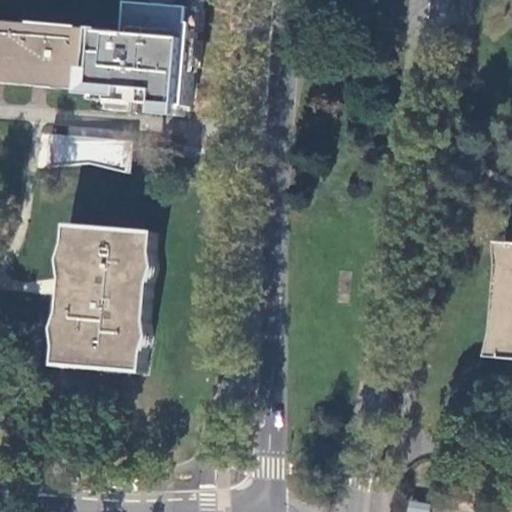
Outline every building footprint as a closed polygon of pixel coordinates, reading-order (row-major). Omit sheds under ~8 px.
[(0,0),(0,83),(39,86),(90,90),(95,31),(0,23),(0,0)] [(97,0),(95,31),(90,90),(209,100),(211,64),(216,1),(200,0),(97,0)] [(73,165),(74,152),(71,152),(73,136),(44,133),(41,162),(73,165)] [(60,364),(148,373),(155,340),(152,306),(160,271),(160,265),(159,233),(71,226),(62,260),(64,297),(57,332),(60,364)] [(511,273),(510,273),(503,345),(509,345),(507,368),(511,367),(511,273)] [(414,503),(412,511),(435,511),(436,507),(414,503)]
